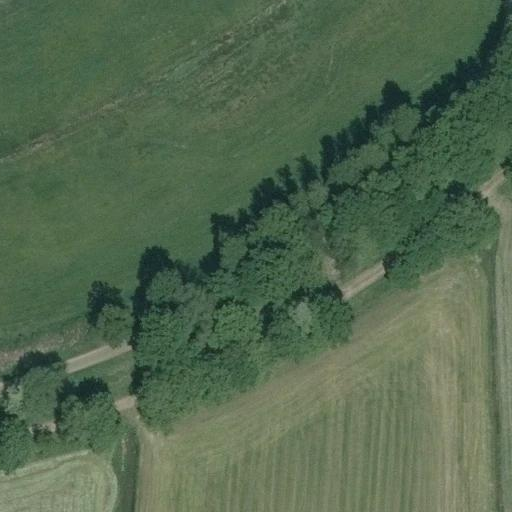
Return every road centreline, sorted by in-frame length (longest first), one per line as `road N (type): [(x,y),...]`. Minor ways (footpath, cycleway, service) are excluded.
road 1 (unclassified): [(501,0),(494,71),(341,217),(151,334),(0,383)]
road 2 (track): [(0,450),(211,380),(431,244),(511,164)]
